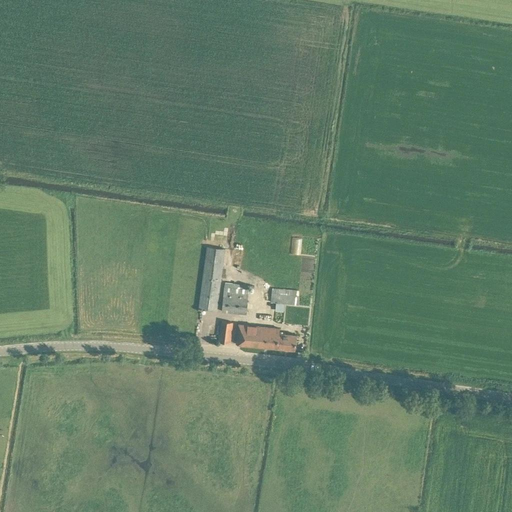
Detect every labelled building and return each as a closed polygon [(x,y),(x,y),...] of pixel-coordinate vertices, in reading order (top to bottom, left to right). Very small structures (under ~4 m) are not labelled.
[(207,246),(200,298),(199,308),(217,310),(225,249),(207,246)] [(223,295),(223,301),(222,311),(246,314),(247,304),(248,298),(249,289),(232,287),(225,286),(224,286),(223,295)] [(286,299),(285,301),(285,303),(298,304),(299,297),(299,295),(286,294),(286,296),(286,299)] [(219,342),(230,343),(233,322),(222,321),(219,342)] [(236,344),(295,350),(297,335),(279,333),(280,328),(238,324),(236,344)]
